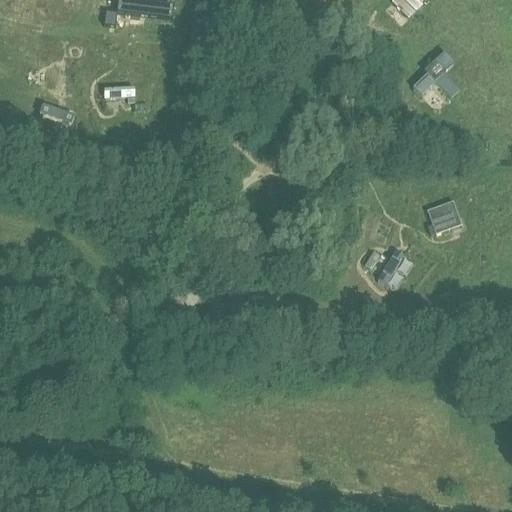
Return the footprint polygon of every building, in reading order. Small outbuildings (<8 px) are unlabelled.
[(116,0),(114,0),(102,18),(135,41),(148,22),(116,0)] [(369,0),(366,4),(387,22),(405,0),(369,0)] [(408,51),(403,56),(436,91),(449,79),(416,44),(408,51)] [(96,66),(82,80),(117,113),(130,99),(96,66)] [(77,116),(43,104),(39,116),(73,128),(77,116)] [(420,201),(393,224),(415,250),(442,227),(420,201)] [(379,248),(366,261),(397,290),(409,277),(379,248)]
